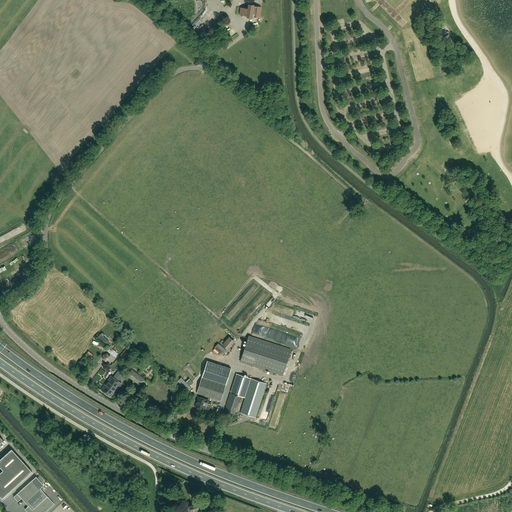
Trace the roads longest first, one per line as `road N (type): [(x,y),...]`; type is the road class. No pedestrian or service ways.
road 1 (unclassified): [(389,511),(157,429),(82,389),(0,322)]
road 2 (trunk): [(329,511),(164,448),(0,348)]
road 3 (trunk): [(0,362),(135,446),(296,511)]
road 4 (track): [(70,186),(240,337)]
road 5 (track): [(361,201),(206,70)]
